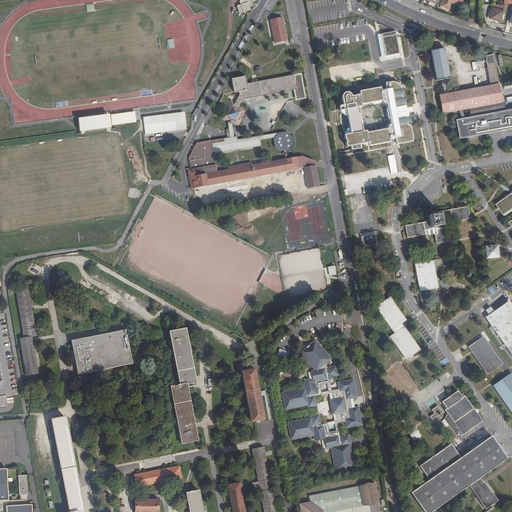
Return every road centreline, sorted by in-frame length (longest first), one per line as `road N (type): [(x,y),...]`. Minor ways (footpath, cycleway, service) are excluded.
road 1 (residential): [(298,0),(360,324)]
road 2 (track): [(360,324),(395,511)]
